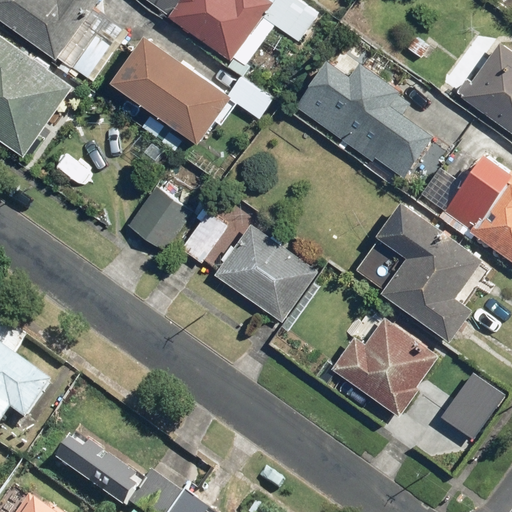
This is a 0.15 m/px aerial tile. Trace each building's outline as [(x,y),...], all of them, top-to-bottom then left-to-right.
[(0,0),(0,15),(59,57),(100,0),(0,0)] [(151,0),(234,59),(266,15),(301,40),(321,12),(305,0),(275,0),(275,1),(273,0),(151,0)] [(116,41),(98,29),(74,64),(91,76),(116,41)] [(76,84),(0,31),(0,134),(27,154),(76,84)] [(234,94),(148,33),(115,80),(201,141),(234,94)] [(432,44),(419,35),(412,47),(425,55),(432,44)] [(511,46),(503,40),(476,79),(471,76),(462,89),(466,91),(463,96),(511,129),(511,46)] [(301,103),(405,176),(433,137),(387,104),(397,90),(361,65),(352,76),(331,61),(301,103)] [(279,98),(246,74),(233,91),(237,94),(234,98),(263,120),(279,98)] [(443,91),(430,82),(407,116),(419,124),(418,126),(456,152),(479,118),(441,93),(443,91)] [(511,170),(482,211),(476,207),(467,220),(473,225),(471,227),(511,255),(511,170)] [(197,210),(159,184),(132,223),(169,250),(197,210)] [(397,240),(395,244),(411,256),(386,290),(453,339),(477,307),(461,296),(488,260),(420,210),(418,214),(406,206),(387,232),(397,240)] [(232,224),(211,209),(185,247),(206,261),(232,224)] [(321,268),(254,221),(218,273),(285,320),(290,313),(304,322),(326,291),(312,281),(321,268)] [(443,353),(388,315),(370,340),(360,333),(336,366),(404,413),(423,386),(420,384),(443,353)] [(0,341),(0,428),(0,429),(14,409),(29,420),(56,381),(0,341)] [(472,372),(448,356),(420,397),(444,413),(472,372)] [(218,511),(157,468),(148,480),(80,432),(60,460),(128,509),(133,502),(146,511),(153,511),(155,511),(156,511),(218,511)] [(48,506),(33,496),(22,511),(66,511),(51,501),(48,506)]
